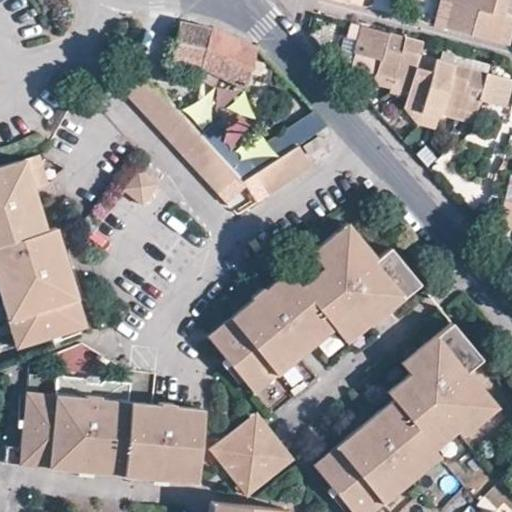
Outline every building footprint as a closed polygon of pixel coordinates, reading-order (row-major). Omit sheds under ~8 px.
[(443,0),(448,16),(452,0),(443,0)] [(452,0),(448,16),(447,22),(472,29),(500,37),(503,27),(506,12),(509,0),(452,0)] [(511,18),(511,14),(506,12),(503,27),(511,18)] [(347,33),(357,36),(361,22),(350,19),(347,33)] [(203,69),(244,88),(255,48),(252,44),(206,26),(178,21),(169,63),(203,69)] [(361,22),(357,36),(355,46),(361,48),(380,54),(377,67),(383,69),(396,71),(413,75),(409,87),(406,100),(421,104),(441,107),(444,97),(459,101),(476,106),(480,94),(499,99),(505,100),(511,73),(511,72),(487,67),(480,65),(469,63),(453,59),(439,55),(435,54),(431,65),(416,62),(418,51),(421,37),(405,33),(387,29),(361,22)] [(453,59),(455,48),(442,45),(439,55),(453,59)] [(370,59),(377,67),(380,54),(361,48),(370,59)] [(469,63),(472,53),(455,48),(453,59),(469,63)] [(435,54),(418,51),(416,62),(431,65),(435,54)] [(482,55),(472,53),(469,63),(480,65),(482,55)] [(394,82),(396,71),(383,69),(394,82)] [(243,185),(254,202),(302,171),(288,150),(241,180),(153,88),(138,71),(118,89),(224,202),(243,185)] [(396,71),(394,82),(409,87),(413,75),(396,71)] [(476,106),(499,99),(480,94),(476,106)] [(457,111),(459,101),(444,97),(441,107),(457,111)] [(419,115),(421,104),(406,100),(419,115)] [(459,101),(457,111),(474,115),(476,106),(459,101)] [(421,104),(419,115),(441,107),(421,104)] [(298,150),(303,159),(318,148),(313,140),(298,150)] [(31,199),(46,194),(36,162),(0,174),(0,316),(13,358),(85,335),(53,235),(43,238),(31,199)] [(141,173),(127,196),(150,210),(164,187),(141,173)] [(235,214),(254,202),(243,185),(224,202),(235,214)] [(511,187),(502,197),(511,199),(511,187)] [(511,199),(502,197),(508,218),(511,201),(511,199)] [(340,225),(329,236),(337,244),(347,234),(340,225)] [(511,245),(511,226),(507,225),(500,233),(511,245)] [(393,280),(403,271),(385,250),(370,260),(347,234),(337,244),(329,236),(304,257),(315,271),(294,290),(282,275),(260,293),(258,291),(247,301),(249,303),(207,337),(224,356),(228,361),(231,364),(234,368),(237,371),(239,374),(242,378),(245,381),(248,384),(265,370),(287,352),(300,341),(322,322),(330,332),(333,336),(355,316),(361,323),(377,310),(381,314),(405,295),(393,280)] [(415,286),(403,271),(393,280),(405,295),(415,286)] [(365,327),(381,314),(377,310),(361,323),(363,325),(365,327)] [(363,325),(361,323),(355,316),(333,336),(340,344),(363,325)] [(300,341),(307,350),(330,332),(322,322),(300,341)] [(449,326),(439,334),(451,348),(460,340),(449,326)] [(354,511),(358,511),(378,496),(402,476),(431,452),(429,449),(453,430),(458,436),(461,439),(490,416),(478,402),(486,395),(467,374),(479,362),(460,340),(451,348),(439,334),(416,353),(416,359),(402,369),(406,374),(382,394),(387,401),(366,419),(372,427),(361,436),(355,428),(314,463),(334,487),(337,491),(340,494),(343,498),(345,501),(348,504),(351,508),(354,511)] [(287,352),(294,359),(307,350),(300,341),(287,352)] [(265,370),(273,378),(294,359),(287,352),(265,370)] [(399,366),(402,369),(416,359),(416,353),(399,366)] [(273,378),(265,370),(248,384),(255,393),(273,378)] [(22,447),(196,464),(200,410),(173,408),(173,404),(161,403),(161,407),(133,405),(134,386),(96,381),(63,380),(61,398),(25,395),(25,400),(24,405),(24,409),(24,413),(24,417),(23,423),(23,427),(22,447)] [(269,406),(283,395),(274,383),(260,394),(269,406)] [(498,409),(486,395),(478,402),(490,416),(498,409)] [(209,450),(249,497),(294,457),(255,411),(209,450)] [(366,419),(355,428),(361,436),(372,427),(366,419)] [(431,452),(435,457),(458,436),(453,430),(429,449),(431,452)] [(195,482),(196,464),(22,447),(6,446),(4,463),(77,470),(77,475),(92,477),(92,471),(149,477),(149,482),(165,484),(165,479),(195,482)] [(402,476),(408,483),(437,459),(435,457),(431,452),(402,476)] [(378,496),(384,503),(408,483),(402,476),(378,496)] [(373,511),(384,503),(378,496),(358,511),(373,511)] [(212,511),(225,511),(226,505),(213,503),(212,511)]
